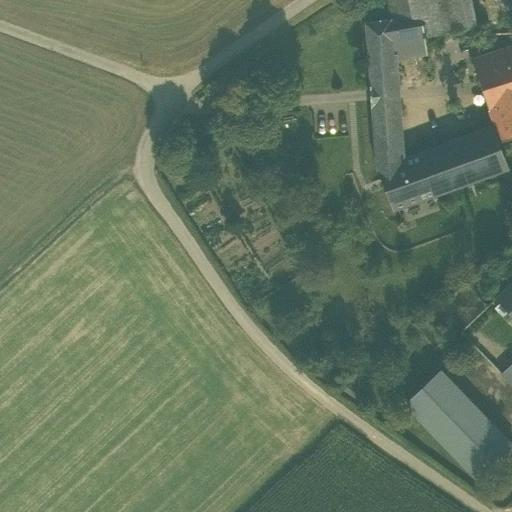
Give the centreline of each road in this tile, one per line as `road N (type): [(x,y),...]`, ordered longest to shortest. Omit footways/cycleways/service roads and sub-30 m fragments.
road 1 (unclassified): [(310,0),(194,81),(153,171),(234,313),(318,400),(481,511)]
road 2 (track): [(194,81),(160,83),(0,29)]
